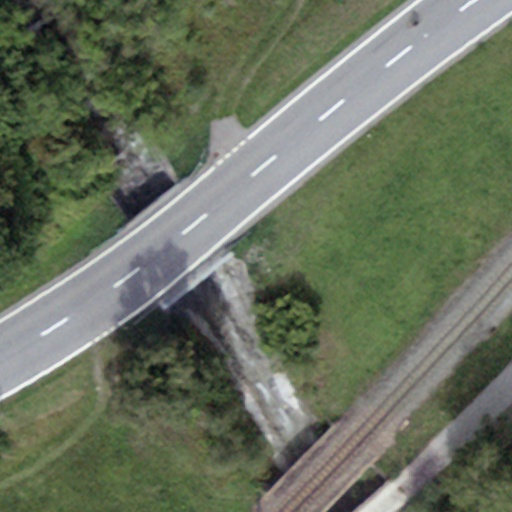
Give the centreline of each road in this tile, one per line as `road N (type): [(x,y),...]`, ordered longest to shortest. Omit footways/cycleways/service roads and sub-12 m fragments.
road 1 (secondary): [(0,362),(122,282),(476,0)]
road 2 (track): [(295,0),(239,78),(227,132),(251,178)]
